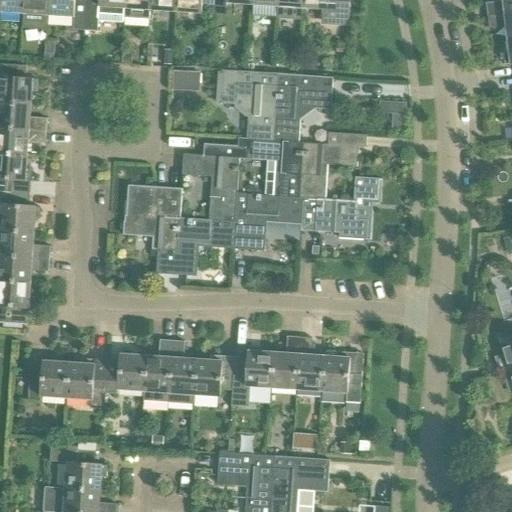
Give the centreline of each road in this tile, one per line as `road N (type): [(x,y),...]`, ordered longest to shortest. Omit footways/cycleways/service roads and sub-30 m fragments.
road 1 (residential): [(439,313),(251,303),(91,306),(84,301),(79,144)]
road 2 (residential): [(429,0),(450,159),(439,313)]
road 3 (residential): [(153,145),(154,80),(80,79),(79,144)]
road 4 (residential): [(439,313),(428,511)]
